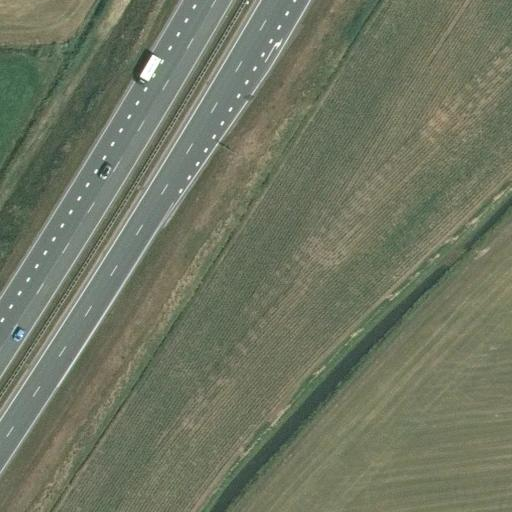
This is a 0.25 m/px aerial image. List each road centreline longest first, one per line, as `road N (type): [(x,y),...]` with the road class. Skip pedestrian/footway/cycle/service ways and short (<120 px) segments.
road 1 (trunk): [(0,446),(276,0)]
road 2 (trunk): [(212,0),(0,349)]
